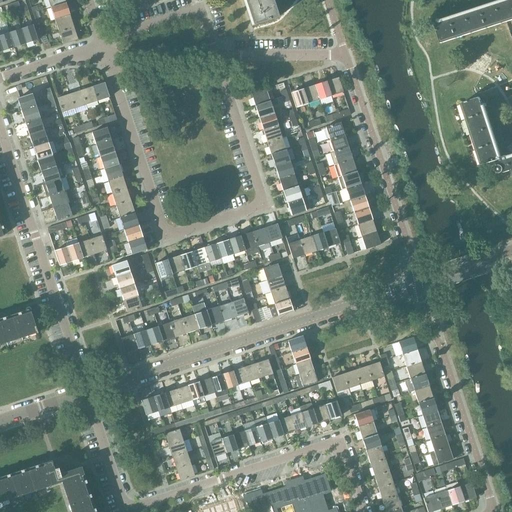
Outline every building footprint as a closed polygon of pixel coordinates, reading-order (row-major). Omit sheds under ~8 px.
[(243,0),(252,25),(252,26),(277,18),(277,17),(271,0),(243,0)] [(441,43),(486,29),(511,20),(511,0),(510,0),(511,0),(435,25),(441,43)] [(51,8),(55,20),(69,15),(65,3),(51,8)] [(55,20),(59,32),(73,27),(69,15),(55,20)] [(33,25),(21,29),(26,44),(38,40),(33,25)] [(73,27),(59,32),(63,44),(78,40),(73,27)] [(21,29),(9,33),(14,48),(26,44),(21,29)] [(9,33),(0,35),(0,45),(2,52),(14,48),(9,33)] [(47,36),(41,38),(45,50),(51,48),(47,36)] [(338,78),(326,81),(331,96),(343,92),(338,78)] [(326,81),(314,85),(319,100),(331,96),(326,81)] [(104,83),(93,86),(98,101),(109,97),(104,83)] [(314,85),(302,89),(307,104),(319,100),(314,85)] [(93,86),(81,90),(85,105),(98,101),(93,86)] [(44,90),(48,102),(54,100),(50,88),(44,90)] [(251,93),(255,106),(269,101),(265,89),(251,93)] [(307,104),(302,89),(291,93),(296,108),(307,104)] [(81,90),(69,94),(74,109),(85,105),(81,90)] [(17,99),(21,111),(36,106),(32,94),(17,99)] [(74,109),(69,94),(57,98),(62,113),(74,109)] [(511,152),(508,149),(509,148),(506,151),(503,154),(499,155),(480,98),(461,104),(481,165),(499,159),(502,166),(497,168),(498,172),(503,171),(504,173),(511,171),(511,173),(511,152)] [(255,106),(259,118),(273,113),(269,101),(255,106)] [(21,111),(25,123),(40,118),(36,106),(21,111)] [(348,109),(337,113),(338,119),(350,115),(348,109)] [(287,112),(290,121),(295,120),(292,110),(287,112)] [(259,118),(263,130),(282,124),(278,112),(273,113),(259,118)] [(115,114),(103,118),(105,124),(117,120),(115,114)] [(25,123),(29,135),(44,131),(40,118),(25,123)] [(91,122),(79,126),(81,132),(87,130),(87,129),(93,127),(91,122)] [(325,127),(329,140),(344,135),(340,122),(325,127)] [(267,142),(282,138),(286,136),(282,124),(263,130),(267,142)] [(92,132),(96,145),(110,140),(106,128),(92,132)] [(29,135),(33,148),(48,143),(44,131),(29,135)] [(329,140),(333,152),(348,147),(344,135),(329,140)] [(267,142),(271,155),(286,150),(282,138),(267,142)] [(96,145),(100,157),(114,152),(110,140),(96,145)] [(33,148),(37,160),(52,155),(48,143),(33,148)] [(333,152),(337,164),(352,159),(348,147),(333,152)] [(271,155),(275,167),(290,162),(286,150),(271,155)] [(100,157),(104,169),(118,164),(114,152),(100,157)] [(37,160),(41,172),(56,167),(52,155),(37,160)] [(334,165),(338,178),(356,171),(352,159),(337,164),(334,165)] [(275,167),(279,179),(294,174),(290,162),(275,167)] [(104,169),(108,181),(122,177),(118,164),(104,169)] [(41,172),(45,184),(60,179),(56,167),(41,172)] [(342,190),(345,189),(345,188),(360,184),(356,171),(338,178),(342,190)] [(279,179),(283,191),(302,185),(298,173),(294,174),(279,179)] [(108,181),(112,194),(126,189),(122,177),(108,181)] [(45,184),(49,197),(64,192),(60,179),(45,184)] [(345,188),(345,189),(349,201),(364,196),(360,184),(345,188)] [(287,204),(302,199),(306,197),(302,185),(283,191),(287,204)] [(112,194),(116,206),(130,201),(126,189),(112,194)] [(49,197),(53,209),(68,204),(64,192),(49,197)] [(349,201),(353,213),(368,208),(364,196),(349,201)] [(302,199),(287,204),(291,216),(306,211),(302,199)] [(116,206),(120,218),(134,213),(130,201),(116,206)] [(68,204),(53,209),(57,221),(72,216),(68,204)] [(353,213),(357,225),(372,220),(368,208),(353,213)] [(120,218),(124,230),(138,225),(134,213),(120,218)] [(357,225),(361,237),(376,232),(372,220),(357,225)] [(70,221),(59,224),(61,230),(72,226),(70,221)] [(61,230),(59,224),(47,228),(49,234),(61,230)] [(277,224),(265,228),(269,243),(282,239),(277,224)] [(124,230),(128,242),(142,238),(138,225),(124,230)] [(265,228),(252,232),(257,247),(269,243),(265,228)] [(335,229),(323,233),(328,247),(340,243),(335,229)] [(252,232),(240,236),(245,251),(257,247),(252,232)] [(376,232),(361,237),(365,250),(380,245),(376,232)] [(323,233),(311,236),(316,251),(328,247),(323,233)] [(101,236),(90,239),(94,254),(106,250),(101,236)] [(240,236),(228,240),(233,255),(245,251),(240,236)] [(311,236),(299,240),(304,255),(316,251),(311,236)] [(142,238),(128,242),(132,255),(146,250),(142,238)] [(90,239),(78,243),(83,258),(94,254),(90,239)] [(228,240),(216,244),(221,259),(233,255),(228,240)] [(304,255),(299,240),(287,244),(292,259),(304,255)] [(349,241),(343,243),(348,256),(353,254),(349,241)] [(78,243),(66,247),(71,262),(83,258),(78,243)] [(216,244),(203,248),(208,263),(221,259),(216,244)] [(71,262),(66,247),(54,251),(59,266),(71,262)] [(203,248),(191,252),(196,267),(208,263),(203,248)] [(191,252),(179,256),(184,271),(196,267),(191,252)] [(279,253),(273,255),(275,260),(287,257),(286,252),(279,254),(279,253)] [(141,256),(145,267),(151,266),(147,254),(141,256)] [(179,256),(167,260),(172,275),(184,271),(179,256)] [(111,265),(115,277),(130,273),(135,271),(131,259),(111,265)] [(172,275),(167,260),(155,264),(159,279),(166,276),(167,279),(173,277),(172,275)] [(262,269),(266,281),(281,276),(277,264),(262,269)] [(115,277),(119,289),(134,284),(130,273),(115,277)] [(266,281),(270,292),(285,288),(281,276),(266,281)] [(226,288),(224,283),(212,287),(214,292),(226,288)] [(119,289),(123,301),(138,296),(134,284),(119,289)] [(270,292),(274,304),(289,299),(285,288),(270,292)] [(138,296),(123,301),(127,313),(141,308),(138,296)] [(188,296),(175,299),(177,305),(189,301),(188,296)] [(243,299),(231,303),(236,317),(248,313),(243,299)] [(289,299),(274,304),(266,307),(266,309),(269,308),(272,318),(293,311),(289,299)] [(231,303),(218,307),(223,321),(236,317),(231,303)] [(218,307),(206,311),(211,325),(223,321),(218,307)] [(257,310),(251,312),(255,323),(261,322),(257,310)] [(206,311),(194,315),(199,329),(211,325),(206,311)] [(0,344),(36,333),(37,333),(30,312),(0,321),(0,344)] [(194,315),(182,319),(187,333),(199,329),(194,315)] [(182,319),(170,323),(174,337),(187,333),(182,319)] [(170,323),(157,326),(162,341),(174,337),(170,323)] [(157,326),(145,330),(150,345),(162,341),(157,326)] [(145,330),(133,334),(138,349),(150,345),(145,330)] [(138,349),(133,334),(121,338),(126,353),(138,349)] [(288,340),(291,352),(306,347),(302,336),(288,340)] [(398,342),(402,354),(417,350),(413,337),(398,342)] [(268,347),(272,359),(276,357),(272,345),(268,347)] [(291,352),(295,364),(309,359),(306,347),(291,352)] [(402,354),(406,367),(421,362),(417,350),(402,354)] [(272,359),(276,370),(280,369),(276,357),(272,359)] [(295,364),(299,376),(313,371),(309,359),(295,364)] [(268,360),(256,363),(261,378),(267,375),(269,381),(274,379),(268,360)] [(379,362),(367,366),(372,381),(384,377),(379,362)] [(406,367),(410,379),(425,374),(421,362),(406,367)] [(256,363),(245,367),(249,381),(261,378),(256,363)] [(367,366),(355,370),(360,385),(372,381),(367,366)] [(245,367),(233,371),(238,385),(249,381),(245,367)] [(276,370),(279,382),(284,380),(280,369),(276,370)] [(355,370),(343,374),(348,389),(360,385),(355,370)] [(233,371),(222,375),(226,389),(238,385),(233,371)] [(313,371),(299,376),(294,377),(298,389),(317,382),(313,371)] [(348,389),(343,374),(331,378),(336,392),(348,389)] [(410,379),(414,391),(429,386),(425,374),(410,379)] [(222,375),(210,378),(215,393),(222,390),(223,394),(227,393),(226,389),(222,375)] [(210,378),(199,382),(203,396),(215,393),(210,378)] [(284,380),(279,382),(283,394),(288,392),(284,380)] [(329,381),(318,385),(319,389),(331,386),(329,381)] [(199,382),(187,386),(192,400),(203,396),(199,382)] [(318,385),(306,389),(308,393),(319,389),(318,385)] [(187,386),(176,390),(180,404),(192,400),(187,386)] [(414,391),(418,403),(433,398),(429,386),(414,391)] [(306,389),(295,392),(296,397),(308,393),(306,389)] [(176,390),(164,393),(169,408),(180,404),(176,390)] [(278,390),(266,394),(267,398),(279,394),(278,390)] [(295,392),(283,396),(285,401),(296,397),(295,392)] [(164,393),(152,397),(157,411),(169,408),(164,393)] [(266,394),(254,397),(256,402),(267,398),(266,394)] [(239,402),(231,405),(233,409),(244,405),(243,401),(242,396),(237,398),(239,402)] [(283,396),(272,400),(273,404),(274,408),(279,407),(277,403),(285,401),(283,396)] [(157,411),(152,397),(141,401),(146,415),(157,411)] [(254,397),(243,401),(244,405),(256,402),(254,397)] [(418,403),(422,416),(437,411),(433,398),(418,403)] [(272,400),(260,403),(262,407),(261,408),(262,411),(267,410),(265,406),(273,404),(272,400)] [(336,401),(324,405),(329,419),(341,415),(336,401)] [(231,405),(220,409),(221,413),(233,409),(231,405)] [(324,405),(313,409),(318,423),(329,419),(324,405)] [(203,414),(197,416),(198,420),(210,417),(208,412),(209,412),(207,408),(202,410),(203,414)] [(220,409),(209,412),(208,412),(210,417),(221,413),(220,409)] [(313,409),(301,412),(306,427),(318,423),(313,409)] [(354,415),(358,427),(373,422),(368,410),(354,415)] [(192,418),(185,420),(187,424),(198,420),(197,416),(196,411),(190,413),(192,418)] [(422,416),(426,428),(441,423),(437,411),(422,416)] [(301,412),(290,416),(295,430),(306,427),(301,412)] [(290,416),(278,420),(283,434),(295,430),(290,416)] [(216,423),(214,418),(202,422),(204,427),(216,423)] [(185,420),(174,423),(175,428),(187,424),(185,420)] [(278,420),(267,424),(272,438),(283,434),(278,420)] [(358,427),(362,439),(376,434),(373,422),(358,427)] [(174,423),(162,427),(164,432),(175,428),(174,423)] [(194,424),(198,436),(202,435),(198,423),(194,424)] [(426,428),(430,440),(445,435),(441,423),(426,428)] [(267,424),(255,427),(260,442),(272,438),(267,424)] [(164,432),(162,427),(151,431),(152,435),(164,432)] [(255,427),(244,431),(249,446),(260,442),(255,427)] [(165,434),(168,446),(183,441),(179,429),(165,434)] [(244,431),(232,435),(237,449),(249,446),(244,431)] [(362,439),(366,451),(381,446),(376,434),(362,439)] [(198,436),(202,448),(206,446),(202,435),(198,436)] [(232,435),(221,439),(226,453),(237,449),(232,435)] [(430,440),(434,452),(449,447),(445,435),(430,440)] [(226,453),(221,439),(209,443),(214,457),(226,453)] [(168,446),(172,457),(186,453),(183,441),(168,446)] [(366,451),(370,463),(385,459),(382,452),(388,450),(386,445),(381,446),(366,451)] [(202,448),(205,459),(210,458),(206,446),(202,448)] [(449,447),(434,452),(438,464),(453,460),(449,447)] [(172,457),(176,469),(190,464),(188,457),(192,456),(190,451),(186,453),(172,457)] [(210,458),(205,459),(209,471),(214,470),(210,458)] [(370,463),(374,476),(389,471),(385,459),(370,463)] [(463,459),(451,463),(453,468),(465,465),(463,459)] [(0,502),(56,484),(61,482),(70,511),(93,511),(81,476),(84,475),(81,467),(72,470),(70,464),(54,469),(51,461),(43,463),(44,466),(0,480),(0,502)] [(190,464),(176,469),(180,481),(194,476),(190,464)] [(374,476),(378,488),(393,483),(389,471),(374,476)] [(414,475),(407,478),(409,484),(416,481),(414,475)] [(244,497),(249,511),(252,511),(335,511),(335,510),(327,511),(326,511),(321,496),(322,495),(322,493),(329,491),(324,476),(308,481),(303,483),(301,478),(286,483),(287,488),(261,496),(260,492),(244,497)] [(378,488),(382,500),(397,495),(394,488),(397,487),(395,482),(393,483),(378,488)] [(471,483),(459,487),(464,501),(475,498),(471,483)] [(434,492),(435,494),(440,509),(452,505),(447,491),(446,488),(444,487),(435,490),(434,492)] [(459,487),(447,491),(452,505),(464,501),(459,487)] [(431,511),(440,509),(435,494),(423,498),(427,511),(431,511)] [(382,500),(385,511),(386,511),(401,508),(397,495),(382,500)] [(238,511),(235,500),(199,511),(238,511)]
